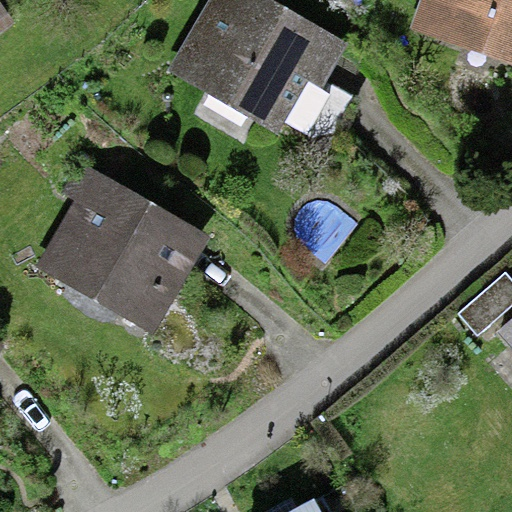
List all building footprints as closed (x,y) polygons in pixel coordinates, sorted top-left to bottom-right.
[(220,20),(192,69),(306,134),(330,94),(304,79),(324,46),(240,0),(208,0),(203,10),(220,20)] [(511,51),(511,0),(434,0),(427,22),(511,51)] [(146,314),(189,240),(100,189),(57,262),(146,314)] [(511,305),(511,279),(505,272),(458,313),(478,336),(511,305)] [(511,318),(501,328),(511,340),(511,318)] [(317,511),(312,502),(293,511),(317,511)]
